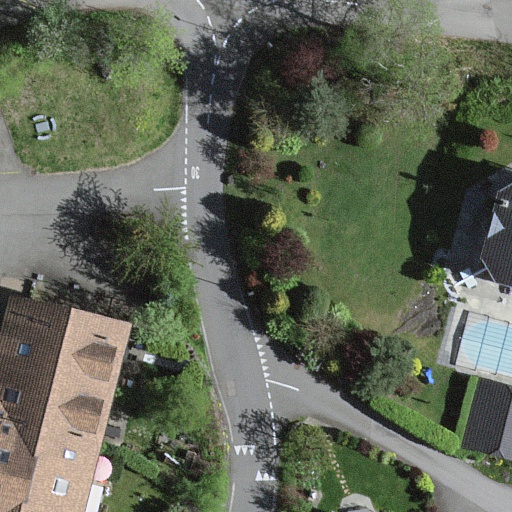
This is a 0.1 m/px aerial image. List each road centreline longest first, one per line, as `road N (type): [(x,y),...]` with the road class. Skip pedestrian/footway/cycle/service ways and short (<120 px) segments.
road 1 (residential): [(511,507),(317,394),(243,381)]
road 2 (residential): [(0,199),(202,186)]
road 3 (residential): [(243,381),(202,186)]
road 4 (residential): [(202,186),(221,0)]
road 5 (residential): [(376,0),(511,12)]
road 6 (residential): [(251,511),(253,431),(243,381)]
